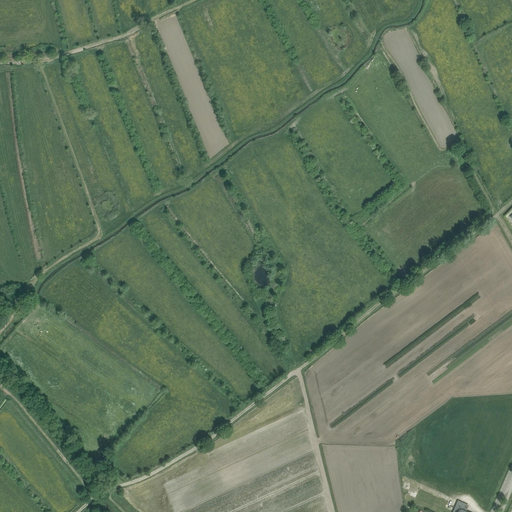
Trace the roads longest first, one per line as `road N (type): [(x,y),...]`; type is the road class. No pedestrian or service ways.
road 1 (track): [(0,331),(43,276),(101,240),(39,59)]
road 2 (track): [(300,366),(497,216)]
road 3 (track): [(106,490),(196,445),(300,366)]
road 4 (track): [(497,216),(460,146),(442,150),(380,39)]
road 5 (track): [(195,0),(122,36),(39,59)]
road 6 (track): [(99,495),(0,383)]
road 7 (track): [(300,366),(335,511)]
